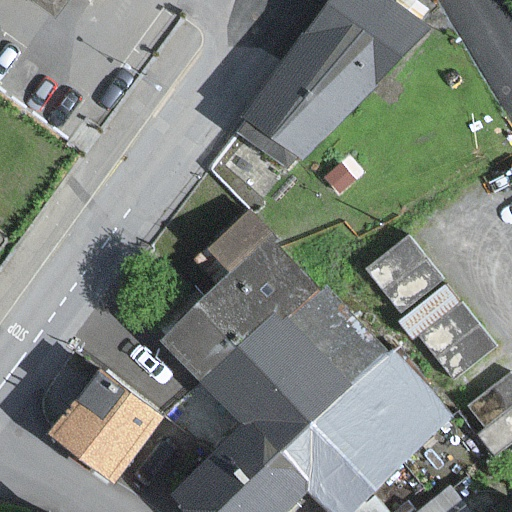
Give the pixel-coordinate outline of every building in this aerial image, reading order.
[(64,0),(80,11),(87,0),(64,0)] [(421,28),(384,0),(336,0),(246,117),(312,168),(421,28)] [(287,320),(294,313),(297,316),(325,290),(251,212),(201,259),(225,284),(170,335),(210,379),(281,313),(287,320)] [(402,308),(441,278),(409,237),(371,268),(402,308)] [(297,316),(361,384),(392,356),(327,288),(325,290),(297,316)] [(210,379),(252,423),(284,457),(328,416),(361,384),(297,316),(294,313),(287,320),(281,313),(210,379)] [(395,352),(392,356),(361,384),(328,416),(358,448),(314,489),(336,511),(349,511),(454,414),(395,352)] [(166,420),(98,372),(52,436),(120,484),(166,420)] [(358,448),(328,416),(284,457),(314,489),(358,448)] [(182,489),(203,511),(289,511),(314,489),(284,457),(252,423),(182,489)] [(382,511),(375,503),(364,511),(466,511),(446,489),(419,511),(382,511)]
